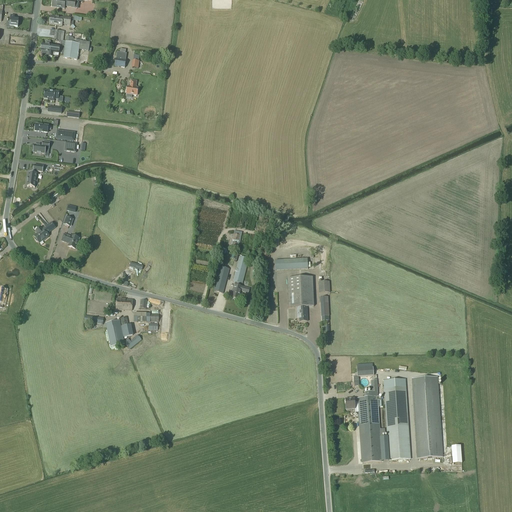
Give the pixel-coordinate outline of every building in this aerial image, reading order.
[(56,0),(52,0),(51,8),(64,9),(64,7),(74,8),(75,1),(65,0),(64,0),(65,1),(56,0)] [(357,2),(348,20),(353,23),(362,5),(357,2)] [(11,16),(10,27),(17,28),(18,20),(13,20),(13,17),(11,16)] [(50,17),(49,26),(62,27),(62,25),(70,26),(71,19),(62,18),(62,19),(50,17)] [(50,31),(49,37),(54,37),(54,41),(62,42),(64,32),(50,31)] [(46,42),(45,45),(42,45),(41,52),(48,53),(49,53),(50,46),(50,43),(46,42)] [(89,46),(80,45),(80,44),(73,43),(65,42),(63,59),(77,61),(78,50),(89,51),(89,46)] [(59,47),(50,46),(49,53),(48,53),(48,57),(52,58),(53,56),(58,56),(59,47)] [(116,60),(114,67),(124,69),(125,61),(126,61),(127,55),(118,53),(117,60),(116,60)] [(127,87),(126,95),(127,95),(126,98),(132,99),(132,96),(137,96),(138,88),(136,88),(136,82),(130,81),(130,87),(127,87)] [(45,91),(44,99),(48,100),(47,101),(54,102),(54,100),(58,100),(59,92),(49,91),(49,92),(45,91)] [(35,131),(35,133),(47,134),(48,127),(36,126),(36,127),(35,127),(35,131)] [(74,133),(57,131),(56,139),(73,141),(74,133)] [(34,145),(33,153),(45,154),(46,148),(49,149),(50,143),(42,142),(42,146),(34,145)] [(64,152),(75,153),(76,144),(65,143),(64,152)] [(43,167),(34,165),(33,171),(34,172),(33,174),(29,173),(28,178),(27,182),(28,182),(27,187),(34,188),(35,184),(37,184),(38,179),(36,179),(37,174),(36,174),(37,172),(43,173),(43,167)] [(67,217),(65,226),(71,228),(74,219),(67,217)] [(37,234),(34,237),(35,239),(34,239),(34,240),(36,242),(37,242),(39,244),(42,241),(43,242),(45,240),(45,239),(48,237),(46,233),(47,232),(48,233),(54,228),(51,224),(45,228),(46,230),(44,231),(43,230),(42,230),(41,228),(35,232),(37,234)] [(63,235),(61,242),(67,244),(67,243),(69,243),(68,247),(75,250),(76,246),(77,246),(78,244),(77,243),(79,239),(71,236),(71,238),(63,235)] [(233,236),(231,248),(237,249),(239,237),(233,236)] [(234,283),(240,285),(242,285),(248,260),(239,258),(233,283),(234,283)] [(308,259),(275,261),(275,271),(308,270),(308,259)] [(131,262),(129,267),(142,271),(143,266),(131,262)] [(220,267),(214,292),(223,294),(229,270),(220,267)] [(312,279),(287,280),(289,309),(296,309),(296,308),(303,308),(307,308),(313,307),(312,279)] [(234,285),(230,298),(239,300),(241,292),(248,294),(250,290),(242,288),(240,287),(240,285),(234,283),(234,285)] [(329,283),(319,283),(319,294),(330,293),(329,283)] [(327,298),(318,298),(319,303),(320,303),(320,317),(328,317),(327,298)] [(117,299),(116,310),(131,311),(132,300),(117,299)] [(296,308),(296,309),(297,319),(299,319),(299,322),(307,322),(307,308),(303,308),(296,308)] [(85,316),(84,323),(93,324),(92,332),(101,333),(102,328),(97,327),(98,325),(102,325),(103,320),(108,321),(109,312),(107,312),(106,313),(102,313),(102,315),(98,314),(97,318),(85,316)] [(134,314),(133,322),(158,323),(158,315),(134,314)] [(111,326),(107,327),(111,347),(116,346),(124,344),(124,343),(123,338),(133,336),(131,326),(128,326),(127,318),(120,319),(121,321),(111,323),(111,326)] [(128,339),(124,343),(130,350),(142,341),(137,336),(130,342),(128,339)] [(373,368),(356,370),(357,378),(373,376),(373,368)] [(437,378),(412,380),(417,460),(442,458),(437,378)] [(405,380),(384,382),(389,462),(410,460),(405,380)] [(346,401),(345,402),(345,404),(346,404),(346,411),(355,410),(355,409),(357,409),(361,464),(382,462),(376,381),(371,381),(372,392),(364,393),(364,398),(357,399),(357,400),(354,400),(354,399),(345,400),(346,401)]
